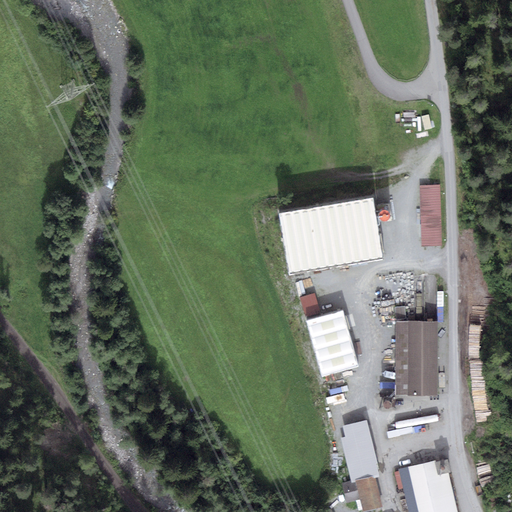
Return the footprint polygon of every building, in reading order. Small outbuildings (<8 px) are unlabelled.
[(382,258),(374,201),(283,215),(291,272),(382,258)] [(404,307),(394,307),(394,318),(404,318),(404,307)] [(358,366),(342,313),(309,322),(324,376),(358,366)] [(440,324),(400,323),(399,398),(439,398),(440,324)] [(341,389),(324,391),(326,404),(343,402),(341,389)] [(399,432),(412,429),(410,421),(395,425),(396,430),(387,432),(388,439),(400,437),(399,432)] [(352,476),(354,484),(379,478),(382,477),(381,473),(384,472),(379,453),(378,454),(370,422),(357,426),(360,437),(349,439),(356,467),(354,468),(356,475),(352,476)] [(442,478),(438,462),(401,471),(410,511),(458,511),(450,476),(442,478)] [(375,511),(387,509),(379,478),(354,484),(345,486),(350,505),(364,502),(366,511),(375,511)]
